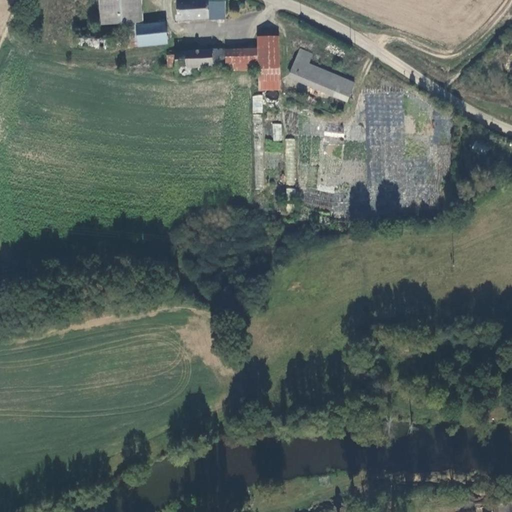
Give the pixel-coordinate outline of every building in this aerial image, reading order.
[(132,28),(132,32),(139,30),(148,30),(145,0),(101,0),(104,30),(132,28)] [(212,4),(182,6),(183,25),(223,21),(223,11),(213,12),(212,4)] [(171,47),(170,28),(148,30),(139,30),(132,32),(133,50),(171,47)] [(114,55),(115,36),(79,35),(78,53),(114,55)] [(280,40),(259,42),(262,95),(283,94),(280,40)] [(229,56),(229,70),(230,76),(259,74),(259,52),(229,56)] [(305,83),(305,81),(311,66),(315,58),(302,53),(292,77),(305,83)] [(229,56),(216,57),(217,71),(229,70),(229,56)] [(179,62),(179,70),(179,73),(196,72),(217,71),(216,57),(179,59),(179,62)] [(357,86),(311,66),(305,81),(351,100),(357,86)] [(197,82),(196,72),(179,73),(180,83),(197,82)] [(254,125),(262,123),(260,114),(252,116),(254,125)] [(273,123),(272,141),(281,141),(282,123),(273,123)] [(293,185),(296,139),(287,138),(284,184),(293,185)]
